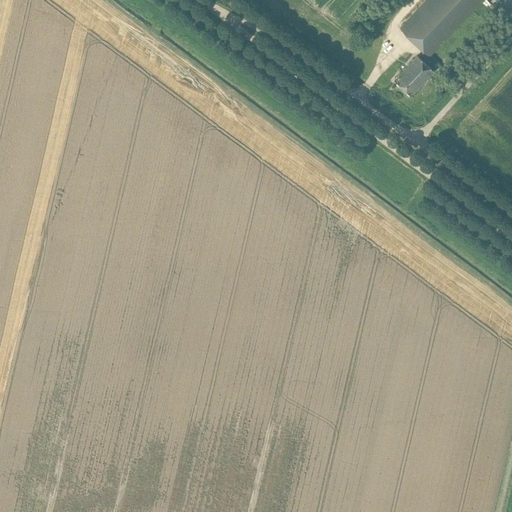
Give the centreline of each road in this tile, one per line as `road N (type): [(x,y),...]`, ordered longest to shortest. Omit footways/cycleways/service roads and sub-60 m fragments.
road 1 (unclassified): [(215,11),(511,237)]
road 2 (track): [(350,154),(144,0)]
road 3 (unclassified): [(415,141),(295,50),(215,11)]
road 4 (unclassified): [(415,141),(511,37)]
road 5 (unclassified): [(415,141),(511,213)]
